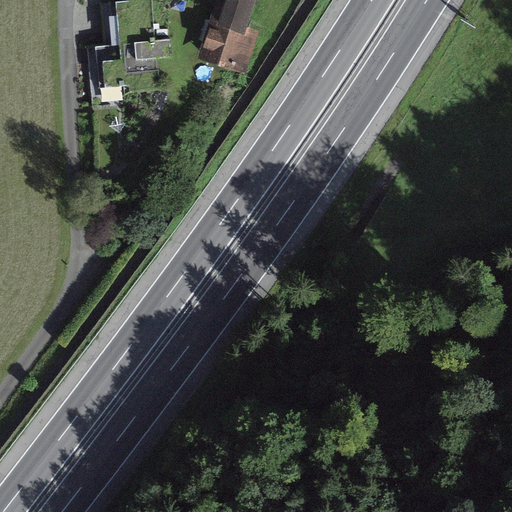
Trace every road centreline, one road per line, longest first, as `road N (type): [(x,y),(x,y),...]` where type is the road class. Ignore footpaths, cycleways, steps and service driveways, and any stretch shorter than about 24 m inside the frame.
road 1 (trunk): [(371,0),(200,252),(3,511)]
road 2 (trunk): [(61,511),(235,283),(426,0)]
road 3 (track): [(511,375),(302,511)]
